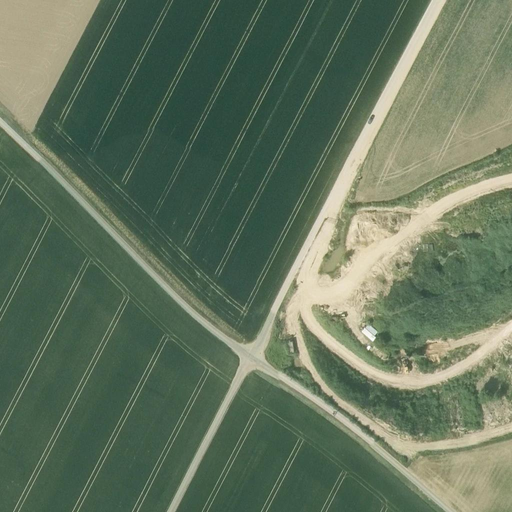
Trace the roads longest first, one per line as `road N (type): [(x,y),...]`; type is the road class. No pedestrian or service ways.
road 1 (track): [(249,356),(438,0)]
road 2 (track): [(249,356),(216,334),(0,124)]
road 3 (track): [(451,511),(249,356)]
road 4 (track): [(168,511),(249,356)]
